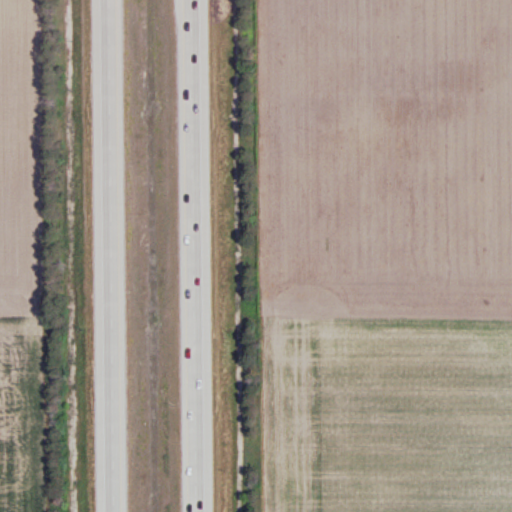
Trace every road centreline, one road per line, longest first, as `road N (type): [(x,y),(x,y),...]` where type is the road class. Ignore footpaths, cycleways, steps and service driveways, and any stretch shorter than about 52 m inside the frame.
road 1 (motorway): [(102,0),(108,511)]
road 2 (motorway): [(192,511),(187,0)]
